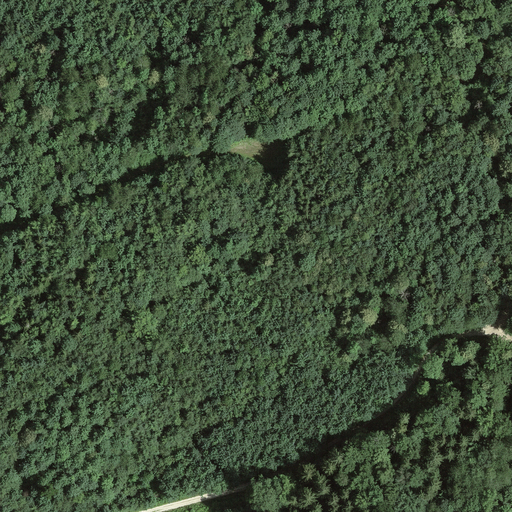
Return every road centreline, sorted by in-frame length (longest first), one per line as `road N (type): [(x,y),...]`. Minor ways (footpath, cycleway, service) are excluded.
road 1 (track): [(493,330),(450,335),(390,407),(277,477),(153,511)]
road 2 (track): [(0,233),(198,156),(267,145)]
road 3 (track): [(511,405),(452,466),(423,511)]
